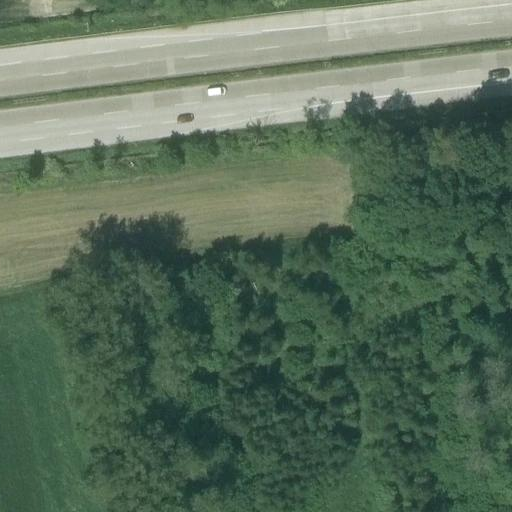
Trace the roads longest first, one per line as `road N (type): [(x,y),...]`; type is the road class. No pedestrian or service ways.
road 1 (track): [(0,304),(511,222)]
road 2 (motorway): [(0,131),(511,69)]
road 3 (motorway): [(511,25),(0,85)]
